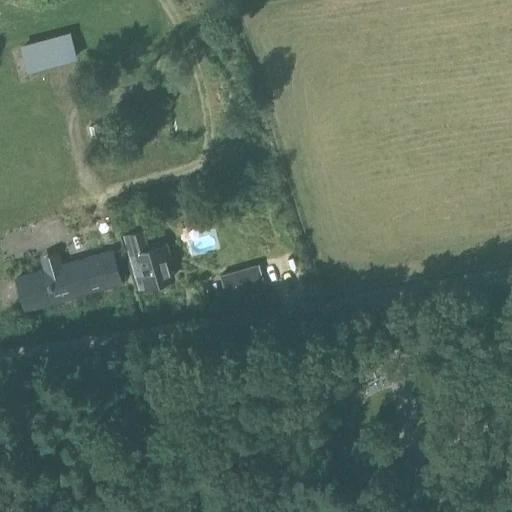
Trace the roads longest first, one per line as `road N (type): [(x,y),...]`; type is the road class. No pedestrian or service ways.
road 1 (unclassified): [(0,364),(511,284)]
road 2 (unknown): [(154,0),(205,64),(204,127),(186,152),(103,184)]
